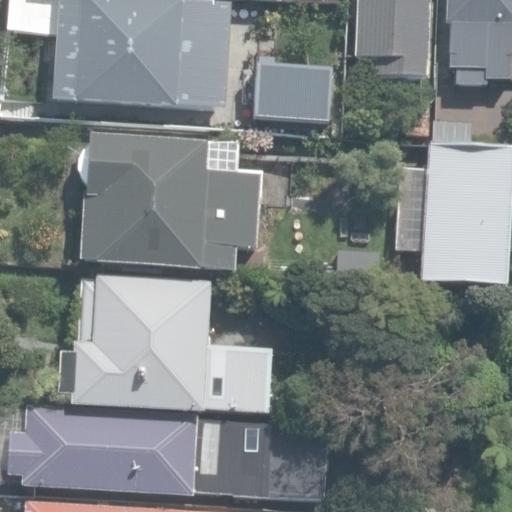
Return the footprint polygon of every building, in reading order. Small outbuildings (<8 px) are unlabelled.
[(232,2),(194,0),(55,0),(49,99),(226,110),(232,2)] [(410,0),(337,0),(334,70),(408,75),(410,0)] [(500,0),(424,0),(420,82),(497,85),(500,0)] [(330,76),(257,71),(253,122),(327,127),(330,76)] [(209,139),(87,132),(80,265),(252,275),(258,175),(207,172),(209,139)] [(511,199),(511,148),(426,143),(416,282),(506,288),(511,199)] [(208,288),(90,283),(87,351),(64,350),(62,411),(269,419),(272,350),(205,348),(208,288)] [(324,429),(26,411),(25,436),(8,435),(6,472),(26,473),(25,485),(319,502),(324,429)] [(185,511),(20,501),(19,511),(185,511)]
